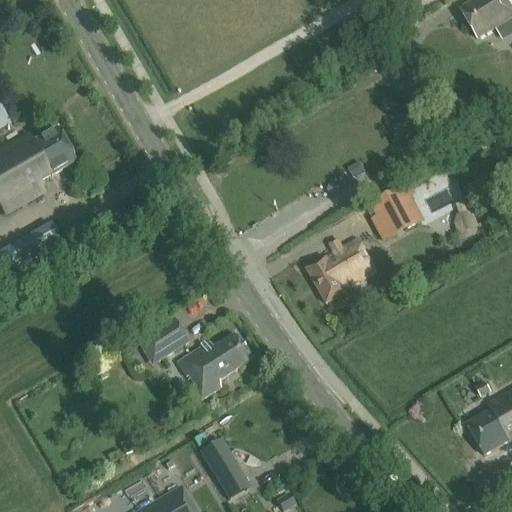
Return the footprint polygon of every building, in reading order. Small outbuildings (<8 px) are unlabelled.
[(477,41),(511,20),(511,13),(504,0),(481,0),(461,12),(477,41)] [(0,130),(9,125),(0,110),(0,130)] [(0,209),(4,216),(44,193),(39,185),(76,164),(57,131),(33,144),(28,136),(0,152),(0,209)] [(359,167),(348,174),(354,184),(365,178),(359,167)] [(372,208),(377,218),(393,210),(405,232),(419,225),(406,202),(411,199),(413,199),(407,188),(372,208)] [(46,195),(34,210),(43,217),(54,202),(46,195)] [(351,230),(371,217),(362,204),(342,217),(351,230)] [(67,253),(51,226),(0,254),(0,282),(4,290),(67,253)] [(344,293),(376,274),(358,243),(307,272),(327,307),(346,296),(344,293)] [(158,364),(190,345),(173,319),(143,339),(158,364)] [(220,382),(251,362),(234,336),(212,350),(209,344),(177,365),(186,379),(188,378),(194,387),(192,388),(200,402),(220,389),(220,382)] [(482,400),(492,395),(486,383),(476,390),(482,400)] [(466,428),(484,458),(511,442),(511,393),(488,408),(491,413),(466,428)] [(246,491),(298,456),(275,421),(236,447),(240,453),(227,462),(246,491)] [(188,484),(196,481),(190,464),(181,467),(188,484)] [(142,511),(192,511),(180,490),(142,511)]
